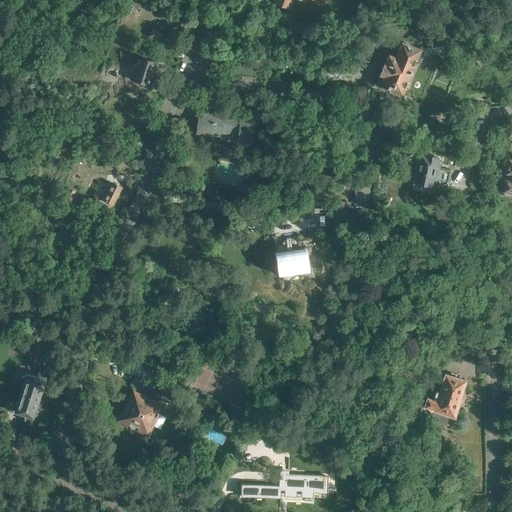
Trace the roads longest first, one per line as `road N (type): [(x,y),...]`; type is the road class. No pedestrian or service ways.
road 1 (residential): [(133,511),(71,481),(55,457),(81,372),(87,291),(143,194),(183,76)]
road 2 (residential): [(511,114),(395,122),(284,91),(183,76)]
road 3 (residential): [(491,511),(496,350),(511,314)]
